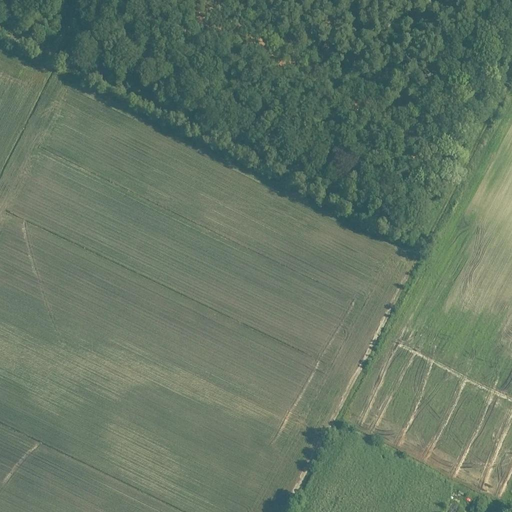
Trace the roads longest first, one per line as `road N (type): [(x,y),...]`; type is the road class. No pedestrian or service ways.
road 1 (track): [(511,67),(271,511)]
road 2 (track): [(420,236),(54,53)]
